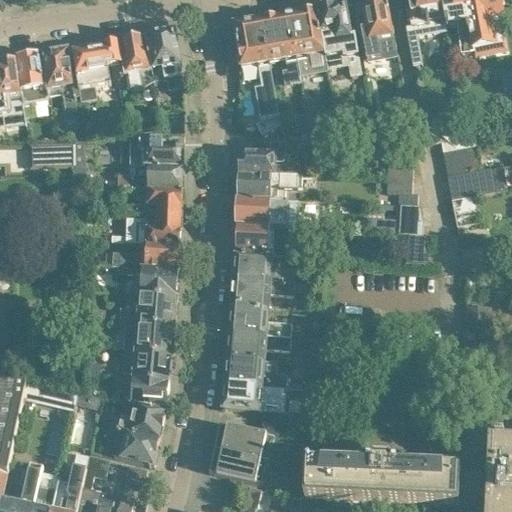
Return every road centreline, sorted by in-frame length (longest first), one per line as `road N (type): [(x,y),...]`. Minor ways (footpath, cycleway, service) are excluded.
road 1 (residential): [(189,511),(216,319),(218,125),(205,0)]
road 2 (unknown): [(457,380),(455,261),(398,0)]
road 3 (residential): [(0,27),(205,0)]
